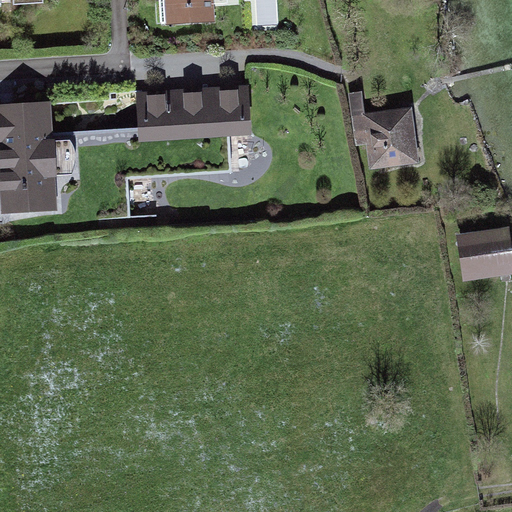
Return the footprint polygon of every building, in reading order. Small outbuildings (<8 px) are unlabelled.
[(164,0),(165,23),(215,21),(213,3),(227,3),(227,0),(164,0)] [(139,126),(140,141),(228,135),(254,134),(250,84),(137,91),(139,126)] [(412,107),(364,113),(361,91),(348,93),(356,145),(366,144),(369,169),(420,162),(412,107)] [(52,132),(51,100),(0,102),(0,182),(2,212),(57,209),(56,183),(52,132)] [(231,172),(228,135),(140,141),(139,126),(52,132),(56,183),(96,181),(127,179),(231,172)] [(131,216),(127,179),(96,181),(99,219),(131,216)] [(457,234),(464,281),(511,273),(511,240),(510,226),(457,234)]
